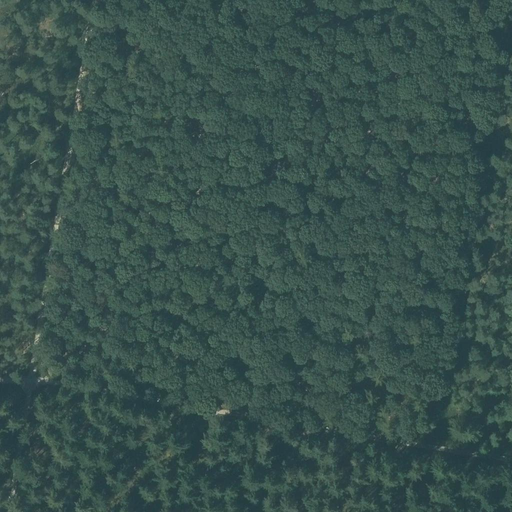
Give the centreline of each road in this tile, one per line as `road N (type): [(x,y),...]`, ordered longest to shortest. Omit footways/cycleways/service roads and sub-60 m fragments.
road 1 (track): [(9,511),(95,0)]
road 2 (track): [(511,458),(76,386),(0,382)]
